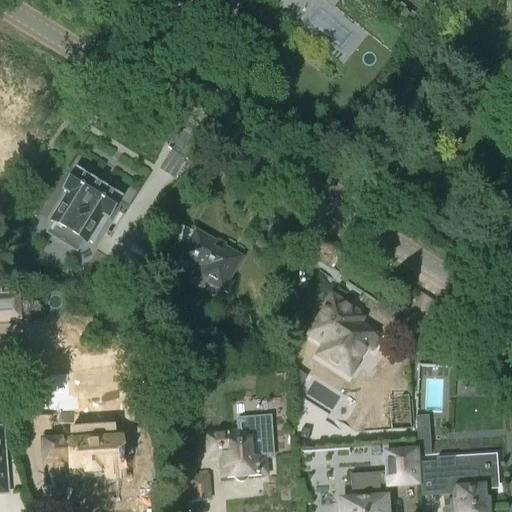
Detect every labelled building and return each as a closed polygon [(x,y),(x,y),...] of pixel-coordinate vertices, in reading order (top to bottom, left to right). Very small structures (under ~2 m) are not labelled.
[(107,220),(120,200),(76,172),(63,193),(66,194),(49,221),(86,245),(88,242),(92,244),(101,229),(98,227),(103,218),(107,220)] [(196,268),(189,281),(203,289),(206,284),(226,295),(234,282),(229,279),(240,259),(176,221),(168,236),(174,239),(161,261),(174,268),(179,258),(196,268)] [(0,324),(21,323),(19,296),(0,297),(0,324)] [(354,367),(365,349),(369,351),(376,340),(372,338),(373,335),(359,326),(361,322),(331,303),(309,339),(354,367)] [(306,379),(296,372),(291,381),(296,384),(291,391),(296,395),(306,379)] [(231,435),(204,437),(206,459),(221,458),(223,480),(234,479),(234,480),(235,481),(236,483),(238,484),(240,484),(243,484),(245,482),(246,481),(247,478),(264,476),(262,459),(273,459),(271,440),(270,437),(269,434),(267,431),(265,428),(263,426),(261,425),(258,424),(254,423),(252,422),(236,424),(237,429),(231,430),(231,435)] [(84,445),(60,446),(59,441),(43,442),(45,464),(54,463),(56,486),(73,485),(72,476),(99,475),(99,479),(119,478),(118,470),(122,470),(121,458),(131,455),(131,446),(120,444),(120,442),(115,442),(114,431),(83,434),(84,445)] [(431,456),(430,441),(425,442),(425,431),(416,431),(418,457),(431,456)] [(454,490),(455,511),(485,511),(483,481),(494,481),(493,461),(454,464),(453,451),(435,452),(435,458),(418,460),(421,493),(454,490)] [(340,505),(340,511),(384,511),(383,490),(418,488),(415,455),(381,457),(382,476),(350,478),(352,504),(340,505)] [(181,473),(182,505),(206,505),(205,472),(181,473)]
